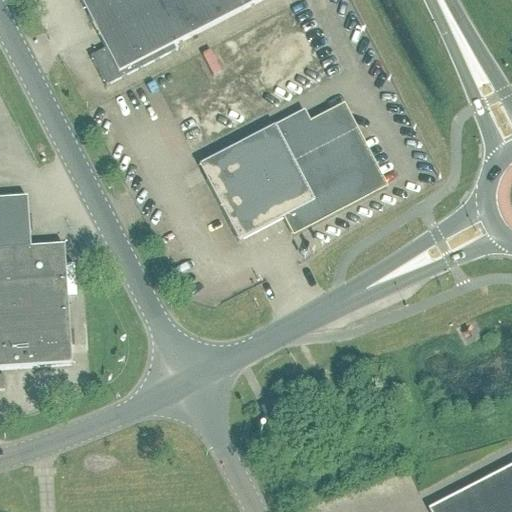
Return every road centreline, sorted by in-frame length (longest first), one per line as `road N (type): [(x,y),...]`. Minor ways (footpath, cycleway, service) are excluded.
road 1 (unclassified): [(187,383),(0,20)]
road 2 (unclassified): [(187,383),(373,286)]
road 3 (unclassified): [(0,461),(187,383)]
road 4 (primary): [(427,0),(489,136),(494,166)]
road 5 (unclassified): [(254,511),(187,383)]
road 6 (unclassified): [(373,286),(387,289),(506,243)]
road 7 (unclassified): [(483,202),(379,272),(373,286)]
road 8 (primary): [(511,110),(447,0)]
